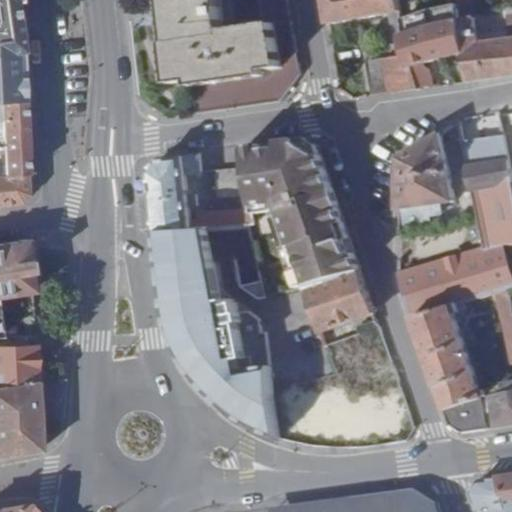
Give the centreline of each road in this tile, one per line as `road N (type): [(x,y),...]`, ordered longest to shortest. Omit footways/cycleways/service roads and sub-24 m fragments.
road 1 (residential): [(327,118),(439,459)]
road 2 (residential): [(111,140),(327,118)]
road 3 (secondary): [(115,201),(92,341),(103,409)]
road 4 (secondary): [(169,402),(115,201)]
road 5 (residential): [(38,0),(53,205)]
road 6 (residential): [(327,118),(511,91)]
road 7 (secondary): [(286,471),(439,459)]
road 8 (secondary): [(111,140),(101,0)]
road 9 (secondary): [(165,469),(245,485),(286,471)]
